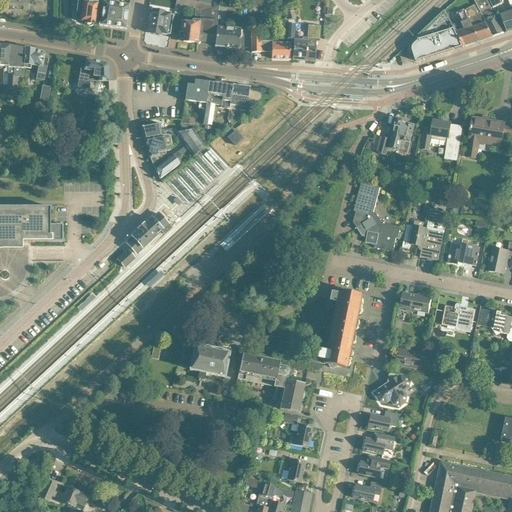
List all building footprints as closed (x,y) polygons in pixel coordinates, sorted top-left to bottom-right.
[(72,0),(72,5),(73,6),(78,6),(77,15),(81,16),(80,21),(81,22),(84,23),(84,24),(87,25),(87,26),(90,27),(93,26),(93,25),(94,26),(97,4),(84,2),(83,0),(72,0)] [(473,0),(476,5),(464,10),(479,42),(504,34),(491,9),(492,8),(488,0),(473,0)] [(488,0),(492,8),(502,3),(499,0),(488,0)] [(251,53),(251,30),(232,29),(233,25),(226,24),(225,28),(217,27),(218,20),(233,21),(235,1),(217,6),(210,8),(201,10),(198,42),(215,43),(215,48),(239,50),(241,50),(243,51),(245,50),(251,50),(251,53)] [(97,4),(94,26),(95,26),(95,24),(100,24),(100,26),(126,30),(129,6),(112,4),(103,2),(103,4),(97,4)] [(193,8),(192,9),(195,10),(201,11),(201,10),(210,8),(211,5),(194,2),(193,8)] [(287,12),(294,11),(292,2),(285,4),(287,12)] [(511,8),(511,11),(501,15),(504,23),(507,33),(511,31),(511,6),(511,7),(511,8)] [(179,31),(178,41),(183,42),(183,43),(193,44),(193,41),(198,42),(201,11),(195,10),(194,18),(196,19),(196,22),(193,21),(193,24),(181,23),(180,31),(179,31)] [(479,42),(464,10),(463,10),(456,13),(460,22),(452,26),(453,26),(460,40),(462,45),(463,47),(479,42)] [(153,11),(149,34),(160,36),(160,34),(170,35),(173,15),(164,14),(164,13),(153,11)] [(288,20),(296,20),(294,11),(287,12),(288,20)] [(408,49),(408,50),(408,52),(408,53),(409,57),(414,55),(416,62),(439,55),(455,50),(463,47),(462,45),(460,40),(453,26),(452,26),(445,12),(445,11),(430,24),(419,35),(415,39),(411,42),(410,44),(409,45),(409,46),(408,47),(408,48),(408,49)] [(293,41),(294,41),(296,20),(288,20),(286,44),(272,44),(272,42),(261,42),(261,30),(251,30),(251,53),(260,53),(272,53),(271,60),(290,60),(290,48),(293,48),(293,41)] [(371,34),(375,29),(365,20),(361,26),(371,34)] [(293,41),(293,48),(292,60),(315,62),(316,39),(302,38),(301,42),(294,41),(293,41)] [(8,69),(10,46),(0,45),(0,70),(1,70),(2,67),(6,67),(6,70),(4,71),(3,85),(7,86),(8,69)] [(7,86),(7,90),(17,90),(18,78),(23,78),(23,68),(24,49),(10,46),(8,69),(7,86)] [(23,68),(31,70),(31,66),(39,68),(37,77),(32,76),(31,84),(36,85),(36,80),(44,82),(48,60),(44,59),(45,55),(43,53),(24,49),(23,68)] [(106,64),(86,61),(84,69),(81,69),(78,87),(89,89),(90,83),(109,82),(108,67),(106,64)] [(209,83),(209,82),(209,83),(195,81),(194,86),(188,85),(185,102),(205,104),(206,104),(206,102),(209,83)] [(229,105),(232,86),(209,82),(209,83),(206,102),(206,104),(205,104),(202,125),(211,127),(214,106),(229,108),(229,105)] [(232,86),(229,105),(235,106),(235,110),(246,112),(249,88),(232,86)] [(43,87),(39,104),(45,105),(45,101),(47,102),(50,88),(43,87)] [(183,117),(182,124),(194,126),(195,119),(183,117)] [(375,137),(371,152),(378,153),(386,155),(388,148),(390,148),(390,149),(393,150),(407,153),(408,148),(412,136),(414,126),(403,123),(404,121),(397,119),(392,141),(382,138),(382,139),(375,137)] [(473,119),(471,129),(467,157),(476,158),(479,143),(501,146),(505,124),(473,119)] [(422,144),(421,150),(430,151),(431,139),(447,142),(445,159),(453,161),(458,126),(451,125),(451,124),(434,121),(433,129),(425,127),(424,134),(423,137),(422,144)] [(144,140),(162,136),(170,135),(173,134),(172,129),(160,132),(159,124),(151,125),(141,127),(144,140)] [(511,127),(504,126),(503,134),(511,135),(511,127)] [(186,146),(197,137),(193,131),(176,134),(186,146)] [(242,139),(235,132),(228,138),(235,146),(242,139)] [(162,136),(144,140),(150,159),(151,158),(151,161),(158,159),(158,156),(166,154),(165,152),(170,151),(169,146),(172,145),(170,135),(162,136)] [(9,136),(8,147),(19,148),(19,136),(9,136)] [(205,148),(199,140),(197,137),(186,146),(165,162),(155,169),(155,170),(160,180),(180,165),(176,159),(189,150),(194,157),(205,148)] [(195,200),(226,170),(206,150),(176,180),(195,200)] [(163,159),(166,157),(166,155),(166,154),(158,156),(158,159),(151,161),(155,169),(165,162),(163,159)] [(382,224),(379,219),(376,214),(373,214),(380,188),(362,183),(362,182),(355,206),(354,206),(358,207),(357,212),(356,212),(353,223),(357,228),(355,229),(355,230),(359,227),(364,234),(367,235),(366,243),(375,245),(374,248),(393,252),(396,239),(398,239),(400,228),(382,224)] [(440,196),(438,205),(449,208),(451,198),(440,196)] [(0,301),(2,301),(8,299),(13,296),(20,291),(25,284),(28,279),(30,273),(31,267),(32,261),(28,261),(28,242),(33,242),(50,242),(63,242),(63,225),(50,225),(50,211),(50,207),(6,207),(0,207),(0,301)] [(414,221),(413,227),(407,226),(404,238),(403,248),(409,249),(410,245),(422,247),(420,258),(439,262),(441,252),(444,233),(449,214),(431,210),(427,230),(422,229),(424,223),(414,221)] [(136,254),(152,240),(161,231),(165,235),(171,229),(158,214),(152,220),(151,219),(145,225),(144,225),(138,230),(138,231),(132,237),(133,238),(127,244),(136,254)] [(480,248),(468,246),(469,242),(463,240),(462,246),(452,244),(450,256),(449,256),(449,259),(448,263),(458,265),(459,263),(476,267),(480,248)] [(511,255),(511,243),(510,243),(508,251),(493,248),(491,257),(489,258),(488,261),(490,262),(488,271),(504,275),(508,255),(511,255)] [(135,259),(127,251),(117,260),(120,263),(125,268),(135,259)] [(330,301),(333,302),(331,309),(335,310),(334,311),(334,312),(332,323),(331,326),(354,331),(354,327),(356,317),(358,306),(360,300),(360,296),(359,295),(338,291),(337,295),(331,294),(330,301)] [(429,314),(430,307),(432,297),(426,296),(425,297),(409,294),(408,299),(402,298),(400,308),(406,309),(406,311),(415,313),(415,311),(429,314)] [(456,306),(456,307),(455,308),(446,306),(442,325),(448,327),(448,329),(470,333),(473,320),(475,310),(467,309),(467,312),(460,310),(461,307),(461,306),(460,306),(460,305),(459,305),(459,304),(458,304),(457,305),(456,306)] [(492,312),(490,322),(490,325),(496,336),(501,333),(508,335),(507,339),(509,342),(511,342),(511,322),(511,323),(511,321),(509,317),(500,316),(501,313),(487,310),(487,311),(492,312)] [(310,357),(309,361),(323,364),(346,369),(347,364),(348,358),(350,348),(352,337),(354,331),(331,326),(330,333),(328,343),(327,346),(324,345),(323,352),(319,351),(319,352),(318,358),(310,357)] [(182,356),(180,367),(190,369),(189,371),(224,378),(230,348),(222,346),(219,340),(209,337),(208,338),(204,343),(195,341),(192,358),(182,356)] [(424,346),(422,346),(413,344),(411,352),(398,349),(395,365),(416,369),(420,354),(423,354),(424,346)] [(449,353),(448,360),(456,362),(458,354),(449,353)] [(242,355),(237,380),(284,390),(279,410),(298,414),(298,413),(304,384),(287,381),(288,376),(288,375),(288,373),(288,372),(288,371),(288,370),(287,370),(287,369),(286,369),(285,368),(284,368),(281,363),(280,365),(279,363),(242,355)] [(406,377),(399,376),(390,374),(388,375),(387,382),(388,383),(377,391),(376,397),(379,402),(385,404),(390,401),(393,405),(400,407),(405,403),(406,397),(403,392),(408,389),(409,382),(406,377)] [(423,381),(418,384),(424,392),(429,389),(432,384),(430,382),(426,385),(423,381)] [(400,415),(395,414),(385,412),(384,418),(370,415),(367,428),(387,432),(388,426),(397,428),(400,415)] [(284,415),(283,422),(296,425),(297,418),(284,415)] [(511,477),(451,465),(441,463),(431,511),(511,511),(511,419),(506,418),(501,443),(511,444),(511,477)] [(291,437),(290,445),(294,446),(298,447),(308,449),(313,428),(303,426),(299,425),(299,426),(296,425),(292,424),(290,431),(297,432),(296,438),(291,437)] [(436,448),(438,437),(432,435),(429,446),(436,448)] [(395,439),(391,438),(381,436),(379,442),(365,439),(362,451),(382,456),(383,450),(392,452),(395,439)] [(288,460),(290,453),(277,450),(275,457),(288,460)] [(388,470),(390,462),(368,458),(366,463),(360,462),(357,475),(377,479),(379,469),(388,470)] [(305,463),(295,461),(291,460),(289,472),(283,471),(281,479),(300,484),(305,463)] [(57,485),(54,484),(46,481),(39,497),(50,502),(51,498),(74,508),(76,503),(84,506),(88,497),(68,488),(64,496),(54,491),(57,485)] [(382,485),(381,485),(371,482),(369,489),(355,485),(352,498),(372,502),(374,495),(379,496),(382,485)] [(267,511),(272,495),(275,487),(264,483),(261,495),(260,495),(256,506),(258,507),(256,511),(267,511)] [(280,497),(283,489),(275,487),(272,495),(280,497)] [(308,511),(312,494),(295,491),(290,511),(308,511)] [(281,511),(283,506),(277,504),(272,503),(269,511),(281,511)]
